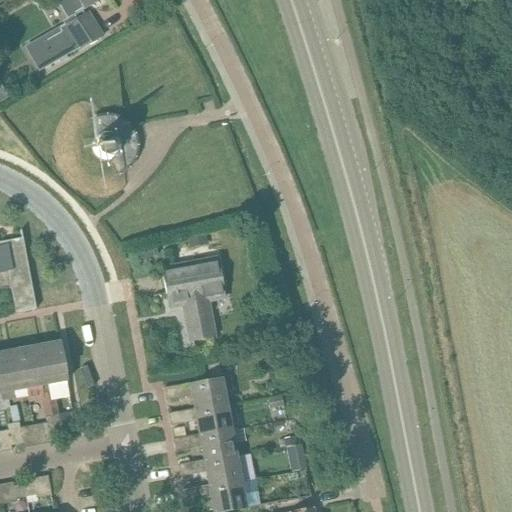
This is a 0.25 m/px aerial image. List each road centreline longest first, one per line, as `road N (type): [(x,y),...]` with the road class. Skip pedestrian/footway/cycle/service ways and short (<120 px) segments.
road 1 (residential): [(198,0),(302,224),(374,497)]
road 2 (secondary): [(418,511),(362,226),(290,0)]
road 3 (residential): [(128,445),(92,283),(70,235),(48,203),(0,173)]
road 4 (residential): [(0,471),(128,445)]
